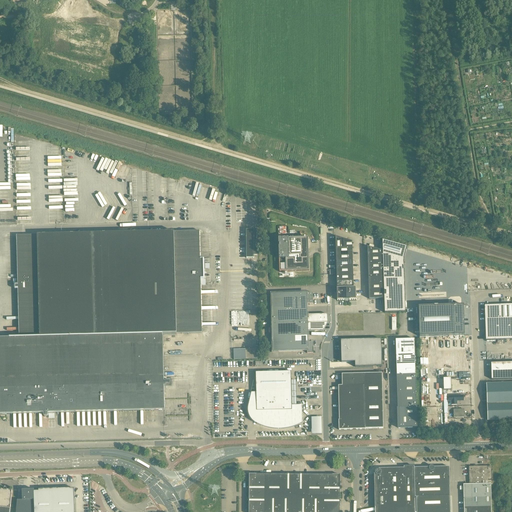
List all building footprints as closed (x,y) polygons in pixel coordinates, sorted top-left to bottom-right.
[(254,230),(247,230),(247,258),(255,258),(255,255),(257,255),(257,249),(255,249),(254,230)] [(19,338),(0,338),(0,414),(43,413),(44,416),(45,417),(48,417),(48,416),(48,413),(165,410),(163,334),(176,334),(202,333),(201,280),(204,280),(205,279),(204,259),(203,258),(200,258),(199,231),(17,236),(18,284),(15,284),(14,285),(14,289),(15,289),(18,289),(19,338)] [(307,237),(277,239),(278,272),(308,271),(307,237)] [(336,238),(335,237),(337,300),(337,301),(344,301),(350,300),(357,300),(356,300),(356,289),(354,289),(353,284),(354,284),(354,280),(353,280),(353,271),(353,266),(353,257),(353,253),(352,253),(352,242),(351,242),(349,241),(338,238),(336,237),(336,238)] [(380,251),(368,247),(369,278),(369,285),(369,299),(378,299),(384,299),(384,302),(385,313),(405,312),(405,301),(404,259),(407,247),(382,241),(383,251),(382,251),(380,251)] [(307,293),(271,294),(271,311),(307,311),(307,304),(313,304),(313,293),(307,294),(307,293)] [(246,294),(246,307),(255,307),(255,294),(246,294)] [(511,304),(500,305),(485,306),(486,354),(511,353),(511,304)] [(463,305),(419,307),(420,337),(464,336),(463,305)] [(307,311),(271,311),(271,324),(315,323),(315,317),(307,317),(307,311)] [(315,323),(271,324),(272,337),(308,336),(308,330),(315,330),(315,323)] [(308,336),(272,337),(272,352),(307,351),(307,353),(313,353),(313,343),(308,343),(308,336)] [(355,362),(355,366),(382,366),(381,339),(341,340),(342,362),(355,362)] [(414,339),(395,340),(396,356),(396,369),(398,428),(417,428),(414,339)] [(436,339),(437,348),(440,348),(441,350),(466,350),(466,339),(436,339)] [(234,350),(234,360),(246,360),(246,349),(234,350)] [(511,363),(491,364),(491,380),(511,379),(511,363)] [(251,393),(249,405),(256,407),(256,408),(253,412),(257,415),(257,424),(259,425),(261,426),(263,427),(265,427),(267,428),(269,428),(271,429),(273,429),(275,429),(278,429),(280,429),(282,429),(284,429),(286,429),(288,428),(290,428),(292,427),(294,427),(296,426),(298,425),(300,424),(302,423),(302,406),(298,406),(297,381),(293,381),(294,406),(292,406),(291,372),(256,373),(256,393),(251,393)] [(342,386),(338,386),(339,421),(338,421),(339,430),(365,429),(383,429),(382,374),(364,374),(342,375),(342,386)] [(444,390),(451,390),(451,378),(443,379),(444,390)] [(511,383),(487,384),(488,421),(511,420),(511,383)] [(467,392),(467,385),(452,385),(452,393),(467,392)] [(436,388),(427,389),(427,404),(437,404),(436,388)] [(463,396),(448,396),(448,403),(451,402),(451,406),(457,406),(457,402),(463,402),(463,396)] [(426,423),(434,423),(433,408),(425,408),(426,423)] [(464,410),(454,410),(454,419),(464,418),(464,410)] [(314,418),(311,418),(311,434),(315,434),(321,434),(321,418),(314,418)] [(375,474),(374,474),(374,511),(450,511),(449,467),(434,468),(432,466),(430,466),(429,468),(379,469),(379,470),(377,470),(375,472),(375,474)] [(469,485),(463,485),(464,511),(491,511),(491,485),(492,485),(492,466),(469,467),(469,485)] [(249,474),(248,511),(339,511),(340,475),(249,474)] [(0,511),(10,511),(12,491),(7,490),(7,489),(6,489),(6,488),(5,488),(5,489),(4,489),(4,490),(0,489),(0,511)] [(74,511),(74,489),(39,490),(39,492),(34,492),(34,511),(74,511)] [(34,511),(34,492),(34,490),(22,490),(22,500),(17,500),(16,511),(34,511)]
